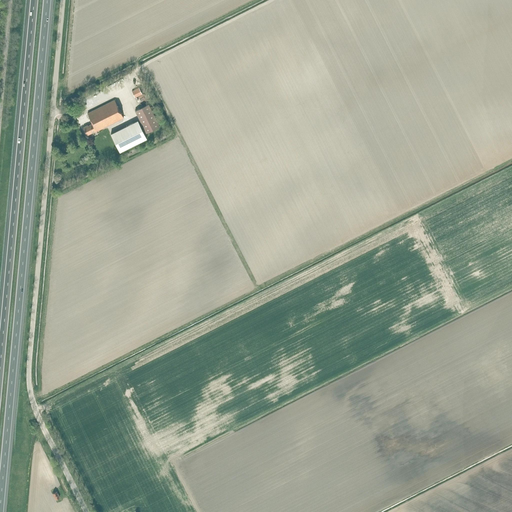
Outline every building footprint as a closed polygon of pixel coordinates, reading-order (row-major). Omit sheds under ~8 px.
[(132,91),(135,98),(142,94),(139,87),(132,91)] [(97,131),(124,118),(115,100),(88,113),(93,123),(84,127),(87,135),(97,130),(97,131)] [(161,126),(149,104),(135,111),(146,133),(161,126)] [(138,120),(111,134),(120,152),(147,138),(138,120)] [(85,143),(90,138),(86,135),(82,139),(85,143)]
